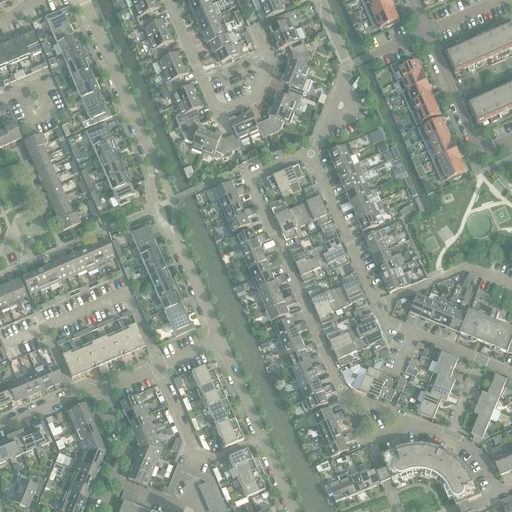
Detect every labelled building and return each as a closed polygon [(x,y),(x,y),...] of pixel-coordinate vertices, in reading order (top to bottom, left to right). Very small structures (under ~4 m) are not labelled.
[(136,19),(139,25),(153,19),(150,13),(160,9),(158,3),(156,4),(153,0),(150,0),(134,7),(138,18),(136,19)] [(189,7),(192,14),(212,5),(209,0),(196,0),(190,3),(191,6),(189,7)] [(285,7),(281,0),(262,8),(262,9),(255,11),(260,22),(284,12),(283,8),(285,7)] [(257,0),(262,9),(262,8),(281,0),(257,0)] [(361,0),(366,9),(387,0),(361,0)] [(390,0),(387,0),(366,9),(370,20),(392,10),(391,6),(393,5),(390,0)] [(197,20),(199,24),(216,16),(212,5),(192,14),(195,21),(197,20)] [(45,18),(52,33),(69,26),(65,16),(68,15),(65,9),(45,18)] [(392,10),(370,20),(375,31),(386,26),(387,28),(394,25),(393,23),(399,21),(396,14),(394,15),(392,10)] [(274,34),(276,39),(298,30),(291,16),(290,13),(276,19),(279,25),(269,29),(272,35),(274,34)] [(350,17),(349,17),(353,27),(359,24),(355,14),(353,15),(350,17)] [(198,28),(201,35),(221,26),(216,16),(199,24),(200,27),(198,28)] [(144,30),(148,40),(168,32),(165,27),(167,26),(165,20),(155,24),(153,19),(139,25),(142,31),(144,30)] [(458,48),(446,53),(455,75),(468,69),(469,74),(479,69),(477,65),(500,55),(502,59),(511,55),(510,51),(511,49),(511,24),(500,29),(498,25),(489,29),(491,34),(468,44),(466,40),(456,44),(458,48)] [(206,41),(208,45),(226,37),(225,37),(228,36),(229,35),(225,25),(221,26),(201,35),(204,42),(206,41)] [(52,33),(57,44),(74,37),(69,26),(52,33)] [(42,30),(36,32),(39,40),(44,38),(45,37),(42,30)] [(289,47),(291,52),(305,46),(298,30),(276,39),(278,45),(276,46),(279,51),(289,47)] [(151,52),(153,58),(167,52),(165,46),(174,42),(172,36),(170,37),(168,32),(148,40),(153,51),(151,52)] [(32,33),(21,37),(29,55),(32,54),(33,56),(41,52),(32,33)] [(213,51),(214,54),(235,45),(237,44),(233,34),(228,36),(225,37),(226,37),(208,45),(211,52),(213,51)] [(26,56),(29,55),(21,37),(11,42),(19,62),(27,58),(26,56)] [(75,40),(74,37),(57,44),(61,55),(81,47),(78,39),(75,40)] [(11,65),(19,62),(11,42),(0,46),(0,47),(7,64),(11,63),(11,65)] [(236,49),(235,45),(214,54),(218,61),(220,60),(221,64),(231,60),(232,63),(245,57),(242,49),(238,48),(236,49)] [(290,67),(287,72),(307,80),(312,69),(306,67),(310,58),(305,46),(291,52),(293,58),(292,61),(290,60),(288,66),(290,67)] [(84,54),(81,47),(61,55),(66,66),(83,59),(82,56),(84,54)] [(158,63),(163,73),(182,65),(180,60),(182,59),(179,53),(170,57),(167,52),(153,58),(156,64),(158,63)] [(66,66),(71,77),(88,70),(83,59),(66,66)] [(397,65),(391,67),(398,83),(420,74),(418,70),(420,69),(417,62),(411,65),(410,63),(403,66),(404,68),(399,70),(397,65)] [(46,63),(35,68),(36,72),(48,67),(46,63)] [(165,85),(168,91),(182,85),(179,79),(189,75),(186,69),(184,70),(182,65),(163,73),(167,84),(165,85)] [(89,73),(88,70),(71,77),(76,88),(95,80),(92,72),(89,73)] [(291,87),(289,92),(303,98),(305,92),(303,91),(307,80),(287,72),(285,78),(283,77),(281,83),(291,87)] [(24,73),(13,78),(15,82),(26,77),(24,73)] [(420,74),(398,83),(399,84),(403,94),(427,83),(424,77),(422,78),(420,74)] [(5,86),(15,82),(13,78),(3,82),(5,86)] [(511,79),(511,80),(511,81),(511,84),(490,94),(488,90),(478,94),(480,98),(468,104),(478,125),(490,120),(492,124),(501,120),(499,116),(511,110),(511,79)] [(99,87),(95,80),(76,88),(80,99),(85,97),(98,92),(96,89),(99,87)] [(427,83),(403,94),(408,104),(429,95),(428,91),(430,89),(427,83)] [(184,90),(182,85),(168,91),(170,97),(172,96),(177,106),(196,98),(194,93),(196,92),(194,86),(184,90)] [(80,99),(85,110),(102,103),(98,92),(85,97),(80,99)] [(276,101),(274,106),(294,114),(298,103),(300,104),(303,98),(289,92),(286,98),(277,94),(274,100),(276,101)] [(429,95),(408,104),(412,115),(436,104),(435,103),(433,98),(431,99),(429,95)] [(199,103),(196,98),(177,106),(180,114),(177,116),(175,120),(179,128),(193,122),(193,123),(200,120),(197,111),(203,108),(201,102),(199,103)] [(106,112),(102,103),(85,110),(92,126),(112,117),(109,111),(106,112)] [(436,104),(412,115),(417,126),(439,116),(437,111),(439,111),(437,106),(436,104)] [(269,120),(263,123),(269,137),(281,132),(284,123),(290,125),(294,114),(274,106),(272,111),(270,110),(268,116),(270,117),(269,120)] [(247,116),(242,118),(250,138),(261,133),(263,139),(269,137),(263,123),(258,125),(252,112),(246,114),(247,116)] [(236,135),(230,137),(236,151),(242,148),(240,142),(250,138),(242,118),(236,121),(235,119),(230,121),(236,135)] [(441,121),(419,130),(424,141),(447,131),(446,128),(445,124),(443,125),(441,121)] [(13,122),(3,126),(4,130),(10,144),(21,140),(13,122)] [(196,128),(193,123),(193,122),(179,128),(185,140),(193,144),(191,149),(203,153),(210,134),(205,132),(206,130),(200,127),(199,129),(196,128)] [(86,132),(93,148),(110,140),(106,131),(108,130),(106,123),(86,132)] [(66,137),(70,135),(66,124),(61,126),(66,137)] [(4,130),(0,131),(0,146),(1,148),(10,144),(4,130)] [(380,131),(369,136),(374,146),(385,141),(380,131)] [(447,131),(424,141),(428,151),(450,142),(448,138),(450,137),(449,134),(447,131)] [(216,136),(210,134),(203,153),(214,158),(216,153),(225,156),(236,151),(230,137),(225,140),(221,138),(222,136),(217,134),(216,136)] [(28,153),(42,147),(46,145),(42,135),(24,142),(28,153)] [(111,143),(110,140),(93,148),(97,159),(117,150),(114,142),(111,143)] [(385,142),(377,145),(380,153),(389,150),(385,142)] [(450,142),(428,151),(433,162),(457,151),(456,149),(454,145),(452,146),(450,142)] [(345,146),(329,153),(331,157),(330,157),(333,163),(349,156),(350,158),(355,156),(353,152),(349,144),(345,146)] [(28,153),(33,163),(47,157),(42,147),(28,153)] [(263,157),(270,154),(267,148),(261,151),(263,157)] [(392,149),(391,150),(396,160),(400,157),(396,148),(392,149)] [(120,158),(117,150),(97,159),(102,170),(119,162),(118,159),(120,158)] [(349,156),(333,163),(335,170),(336,170),(338,173),(359,164),(355,156),(359,154),(358,150),(353,152),(355,156),(350,158),(349,156)] [(457,151),(433,162),(438,173),(460,163),(458,159),(460,158),(459,154),(457,151)] [(33,163),(37,173),(51,166),(47,157),(33,163)] [(401,160),(394,163),(397,170),(404,168),(401,160)] [(121,165),(119,162),(102,170),(107,181),(127,172),(123,164),(121,165)] [(460,163),(438,173),(442,183),(453,178),(454,180),(461,177),(460,175),(466,173),(463,166),(461,167),(460,163)] [(359,164),(338,173),(339,177),(338,177),(341,183),(358,176),(359,178),(363,176),(361,172),(362,172),(359,164)] [(37,173),(41,182),(55,176),(51,166),(37,173)] [(288,171),(283,173),(293,196),(302,192),(297,180),(304,178),(304,177),(309,175),(307,171),(302,174),(299,166),(292,169),(292,168),(287,170),(288,171)] [(192,167),(184,170),(188,179),(192,178),(194,172),(192,167)] [(404,168),(393,173),(397,182),(408,178),(404,168)] [(130,180),(127,172),(107,181),(112,192),(129,184),(127,181),(130,180)] [(283,200),(293,196),(283,173),(278,175),(278,174),(273,176),(273,177),(267,180),(270,187),(265,190),(267,194),(272,191),(272,192),(279,189),(283,200)] [(41,182),(45,192),(59,186),(55,176),(41,182)] [(358,176),(341,183),(344,190),(345,189),(346,193),(362,186),(367,184),(363,176),(359,178),(358,176)] [(409,177),(405,179),(409,189),(413,187),(409,177)] [(215,191),(219,202),(245,190),(244,186),(235,190),(232,183),(215,191)] [(133,194),(129,184),(112,192),(119,207),(130,202),(128,197),(133,194)] [(362,186),(346,193),(348,196),(347,197),(350,203),(367,196),(367,198),(372,196),(370,192),(367,184),(362,186)] [(45,192),(50,202),(64,196),(59,186),(45,192)] [(308,202),(298,206),(302,216),(325,207),(322,202),(323,201),(321,197),(320,197),(318,191),(310,194),(308,189),(304,191),(306,196),(308,202)] [(247,194),(245,190),(219,202),(220,202),(219,202),(218,204),(218,207),(220,210),(221,211),(223,212),(224,212),(241,205),(238,198),(247,194)] [(367,196),(350,203),(353,210),(353,209),(355,213),(371,206),(375,204),(380,202),(377,194),(372,196),(367,198),(367,196)] [(50,202),(54,212),(68,206),(64,196),(50,202)] [(101,207),(97,198),(93,200),(97,209),(101,207)] [(277,221),(279,226),(302,216),(298,206),(286,211),(284,205),(283,205),(281,200),(278,202),(280,207),(272,210),(275,217),(274,217),(276,222),(277,221)] [(371,206),(355,213),(356,216),(356,217),(358,223),(375,216),(376,218),(381,216),(379,212),(375,204),(371,206)] [(244,211),(241,205),(224,212),(229,223),(254,211),(253,207),(244,211)] [(54,212),(58,222),(72,216),(68,206),(54,212)] [(327,211),(325,207),(302,216),(306,226),(317,221),(320,228),(320,227),(322,232),(326,231),(324,226),(331,223),(329,216),(330,216),(328,211),(327,211)] [(256,215),(254,211),(229,223),(233,233),(250,226),(247,219),(256,215)] [(76,214),(72,216),(58,222),(63,232),(81,224),(76,214)] [(294,239),(296,244),(300,242),(298,237),(295,231),(306,226),(302,216),(279,226),(281,231),(280,232),(282,236),(283,236),(286,242),(294,239)] [(375,216),(358,223),(361,229),(362,229),(364,233),(380,226),(384,224),(381,216),(376,218),(375,216)] [(128,230),(135,245),(152,238),(148,227),(142,230),(140,225),(128,230)] [(365,238),(369,248),(384,241),(385,243),(390,241),(388,237),(384,229),(365,238)] [(235,238),(240,249),(266,238),(264,234),(256,238),(252,231),(235,238)] [(328,236),(326,231),(322,232),(324,237),(324,238),(327,244),(316,249),(320,258),(343,248),(341,244),(342,243),(340,238),(339,239),(336,232),(328,236)] [(135,245),(140,256),(157,249),(152,238),(135,245)] [(268,241),(266,238),(240,249),(245,259),(263,252),(260,245),(268,241)] [(112,242),(116,253),(121,251),(116,240),(112,242)] [(107,241),(98,245),(105,262),(115,258),(107,241)] [(369,248),(373,257),(388,250),(385,243),(384,241),(369,248)] [(295,263),(297,268),(320,258),(316,249),(305,253),(302,247),(300,242),(296,244),(298,249),(291,252),(293,259),(292,259),(294,264),(295,263)] [(107,266),(105,262),(98,245),(88,249),(97,270),(107,266)] [(345,253),(343,248),(320,258),(324,268),(335,263),(338,269),(340,274),(344,273),(342,268),(350,264),(347,258),(348,257),(346,253),(345,253)] [(88,274),(97,270),(88,249),(79,253),(86,270),(88,274)] [(158,252),(157,249),(140,256),(145,267),(164,259),(161,251),(158,252)] [(373,257),(377,266),(392,260),(393,262),(398,260),(396,256),(391,258),(388,250),(373,257)] [(266,258),(263,252),(245,259),(249,270),(275,259),(273,255),(266,258)] [(77,274),(86,270),(79,253),(69,257),(77,274)] [(69,257),(60,261),(68,279),(77,274),(69,257)] [(312,281),(314,286),(318,284),(316,279),(314,272),(324,268),(320,258),(297,268),(300,273),(299,273),(301,278),(302,278),(304,284),(312,281)] [(168,266),(164,259),(145,267),(149,278),(166,271),(165,267),(168,266)] [(277,262),(275,259),(249,270),(254,280),(271,273),(268,266),(277,262)] [(401,267),(398,260),(393,262),(392,260),(377,266),(381,276),(396,269),(401,267)] [(60,261),(51,266),(58,283),(68,279),(60,261)] [(51,266),(41,270),(49,287),(58,283),(51,266)] [(400,276),(396,269),(381,276),(386,285),(400,278),(401,281),(406,279),(404,274),(400,276)] [(41,270),(32,274),(40,291),(49,287),(41,270)] [(149,278),(154,289),(171,282),(166,271),(149,278)] [(258,290),(258,291),(284,279),(283,276),(274,280),(271,273),(254,280),(254,281),(253,281),(252,283),(253,285),(254,288),(255,290),(257,290),(258,290)] [(346,278),(344,273),(340,274),(343,279),(342,279),(345,286),(334,291),(338,300),(361,290),(359,285),(360,285),(358,280),(357,281),(354,274),(346,278)] [(30,295),(40,291),(32,274),(22,278),(30,295)] [(460,275),(453,279),(458,284),(461,276),(460,275)] [(405,288),(401,281),(400,278),(386,285),(390,295),(405,288)] [(286,283),(284,279),(258,291),(263,301),(281,293),(278,286),(286,283)] [(19,281),(10,285),(16,301),(18,300),(26,297),(19,281)] [(173,285),(171,282),(154,289),(159,300),(179,292),(175,284),(173,285)] [(247,283),(237,287),(240,292),(244,290),(244,289),(249,286),(247,283)] [(314,305),(316,310),(338,300),(334,291),(323,295),(321,289),(320,289),(318,284),(314,286),(316,291),(309,294),(312,301),(311,301),(313,306),(314,305)] [(16,306),(17,307),(21,306),(18,300),(16,301),(10,285),(0,289),(9,309),(16,306)] [(0,289),(0,288),(0,308),(1,312),(9,309),(0,289)] [(363,295),(361,290),(338,300),(342,310),(353,305),(356,311),(357,311),(359,316),(362,315),(360,310),(368,306),(365,300),(366,299),(364,295),(363,295)] [(182,299),(179,292),(159,300),(164,311),(181,304),(179,301),(182,299)] [(284,300),(281,293),(263,301),(267,312),(293,300),(292,297),(284,300)] [(416,316),(421,318),(428,300),(415,295),(410,297),(409,300),(409,302),(410,304),(411,306),(413,307),(410,315),(415,317),(416,316)] [(440,299),(438,304),(430,323),(435,325),(436,324),(441,326),(450,303),(440,299)] [(295,304),(293,300),(267,312),(272,322),(289,315),(286,308),(295,304)] [(330,323),(332,328),(336,326),(334,321),(335,321),(332,314),(342,310),(338,300),(316,310),(318,315),(317,315),(319,320),(320,319),(323,326),(330,323)] [(425,321),(430,323),(438,304),(428,300),(421,318),(426,320),(425,321)] [(445,329),(450,331),(460,307),(450,303),(441,326),(446,328),(445,329)] [(164,311),(169,322),(186,315),(181,304),(164,311)] [(456,332),(461,334),(470,311),(460,307),(450,331),(455,333),(456,332)] [(491,320),(470,311),(461,334),(460,335),(508,354),(508,353),(511,342),(511,328),(496,322),(499,316),(499,314),(499,313),(498,312),(496,312),(495,312),(494,313),(493,313),(491,320)] [(190,324),(186,315),(169,322),(170,326),(166,328),(165,330),(166,334),(169,335),(173,333),(175,338),(195,329),(192,323),(190,324)] [(365,320),(362,315),(359,316),(361,321),(363,328),(352,332),(357,342),(379,332),(377,327),(378,327),(376,322),(375,323),(372,316),(365,320)] [(98,329),(115,322),(113,319),(97,326),(98,329)] [(274,327),(279,338),(305,327),(303,323),(294,327),(291,320),(274,327)] [(71,355),(70,352),(62,356),(71,379),(145,347),(135,324),(127,328),(128,330),(125,331),(122,324),(119,325),(122,333),(107,339),(106,336),(90,343),(91,346),(76,352),(73,344),(70,345),(74,354),(71,355)] [(332,347),(334,352),(357,342),(352,332),(342,337),(339,331),(336,326),(332,328),(335,333),(327,336),(330,342),(329,343),(331,348),(332,347)] [(307,331),(305,327),(279,338),(283,349),(301,341),(299,334),(307,331)] [(75,339),(91,332),(89,329),(73,336),(75,339)] [(381,337),(379,332),(357,342),(361,351),(371,347),(374,353),(375,353),(377,358),(381,356),(378,351),(386,348),(383,341),(384,341),(382,336),(381,337)] [(304,347),(301,341),(283,349),(288,359),(314,348),(312,344),(304,347)] [(350,356),(361,351),(357,342),(334,352),(336,357),(335,357),(337,362),(338,361),(341,368),(348,364),(351,369),(354,368),(352,362),(353,362),(350,356)] [(292,369),(293,369),(310,362),(307,355),(316,351),(314,348),(288,359),(288,360),(287,362),(287,364),(288,367),(290,369),(292,369)] [(442,353),(438,364),(454,370),(458,360),(442,353)] [(377,358),(374,359),(376,365),(383,362),(382,358),(381,356),(377,358)] [(313,369),(310,362),(293,369),(297,380),(323,368),(321,365),(313,369)] [(48,370),(46,364),(42,366),(43,368),(44,372),(46,371),(53,387),(63,383),(56,367),(48,370)] [(191,372),(198,389),(217,380),(213,370),(214,370),(211,364),(191,372)] [(438,364),(434,373),(450,380),(454,370),(438,364)] [(275,365),(269,367),(274,378),(279,375),(275,365)] [(365,392),(369,394),(379,371),(369,367),(365,379),(358,376),(353,374),(351,378),(357,380),(353,388),(360,391),(360,392),(364,393),(365,392)] [(43,391),(53,387),(46,371),(44,372),(43,368),(35,372),(43,391)] [(325,372),(323,368),(297,380),(302,390),(320,382),(317,375),(325,372)] [(388,375),(379,371),(369,394),(374,396),(374,397),(379,399),(379,398),(386,401),(389,393),(394,395),(395,391),(390,389),(384,386),(388,375)] [(23,374),(23,375),(25,379),(27,379),(34,395),(43,391),(35,372),(28,375),(27,372),(23,374)] [(430,383),(435,386),(451,392),(455,382),(450,380),(434,373),(430,383)] [(16,378),(18,383),(25,399),(34,395),(27,379),(25,379),(23,375),(16,378)] [(496,376),(488,395),(488,396),(499,400),(507,381),(496,376)] [(198,394),(201,399),(221,390),(217,380),(198,389),(200,393),(198,394)] [(323,389),(320,382),(302,390),(306,401),(332,389),(331,386),(323,389)] [(15,403),(16,402),(25,399),(18,383),(8,386),(8,387),(10,391),(10,390),(15,403)] [(435,386),(431,395),(431,396),(442,400),(442,401),(447,403),(451,392),(435,386)] [(332,389),(306,401),(301,403),(306,414),(328,404),(325,397),(334,393),(332,389)] [(17,407),(16,402),(15,403),(10,390),(10,391),(0,394),(0,407),(11,402),(12,404),(11,406),(12,409),(17,407)] [(207,408),(226,400),(221,390),(201,399),(205,409),(207,408)] [(426,393),(422,403),(438,410),(442,401),(442,400),(431,396),(431,395),(426,393)] [(483,393),(479,404),(495,410),(499,400),(488,396),(488,395),(483,393)] [(120,403),(124,413),(143,405),(139,395),(120,403)] [(207,408),(211,418),(230,410),(226,400),(207,408)] [(433,420),(438,410),(422,403),(417,414),(433,420)] [(66,412),(70,422),(89,414),(85,404),(66,412)] [(501,413),(495,410),(479,404),(474,414),(479,416),(480,416),(491,420),(496,423),(501,413)] [(124,413),(129,423),(147,415),(143,405),(124,413)] [(313,416),(318,427),(344,416),(342,412),(333,416),(330,409),(313,416)] [(211,418),(216,428),(234,420),(230,410),(211,418)] [(70,422),(74,432),(93,424),(89,414),(70,422)] [(129,423),(133,433),(152,425),(147,415),(129,423)] [(201,416),(195,418),(197,424),(203,422),(201,416)] [(345,420),(344,416),(318,427),(322,438),(339,430),(336,423),(345,420)] [(483,440),(491,420),(480,416),(479,416),(471,435),(483,440)] [(216,428),(220,438),(239,430),(234,420),(216,428)] [(33,429),(28,430),(35,447),(40,445),(41,447),(49,444),(47,439),(50,437),(43,422),(32,426),(33,429)] [(74,432),(79,442),(98,434),(93,424),(74,432)] [(133,433),(137,443),(156,435),(152,425),(133,433)] [(22,430),(14,434),(19,445),(23,455),(31,451),(30,449),(35,447),(28,431),(23,432),(22,430)] [(239,430),(220,438),(218,439),(222,449),(243,440),(239,430)] [(342,437),(339,430),(322,438),(323,438),(322,438),(321,440),(321,443),(322,445),(324,447),(326,448),(327,447),(327,448),(353,437),(351,433),(342,437)] [(7,439),(2,441),(5,449),(9,458),(14,456),(15,458),(23,455),(19,445),(14,434),(6,437),(7,439)] [(79,442),(83,452),(105,452),(98,434),(79,442)] [(137,443),(140,449),(159,457),(162,449),(156,435),(137,443)] [(354,441),(353,437),(327,448),(332,459),(349,451),(346,444),(354,441)] [(0,464),(5,462),(4,460),(9,458),(5,449),(2,441),(0,442),(0,464)] [(453,455),(446,452),(445,451),(446,449),(446,447),(444,446),(442,446),(441,447),(440,449),(432,447),(423,445),(414,446),(405,447),(396,450),(382,456),(392,481),(407,475),(413,473),(420,472),(426,473),(432,475),(438,478),(443,482),(448,487),(451,493),(457,507),(482,497),(476,483),(471,475),(466,467),(460,461),(453,455)] [(140,449),(136,459),(155,467),(159,457),(140,449)] [(228,458),(233,468),(252,460),(247,450),(228,458)] [(83,452),(79,462),(98,470),(105,452),(83,452)] [(500,476),(511,472),(504,456),(494,460),(500,476)] [(136,459),(132,469),(151,477),(155,467),(136,459)] [(233,468),(237,478),(256,470),(252,460),(233,468)] [(79,462),(75,472),(94,480),(98,470),(79,462)] [(323,472),(330,469),(328,463),(320,466),(323,472)] [(181,474),(181,473),(184,467),(178,464),(175,471),(181,474)] [(369,468),(359,472),(367,491),(382,485),(376,471),(371,473),(369,468)] [(147,487),(151,477),(132,469),(128,480),(147,487)] [(237,478),(242,488),(260,480),(256,470),(237,478)] [(75,472),(71,482),(90,490),(94,480),(75,472)] [(359,472),(349,477),(357,496),(367,491),(359,472)] [(337,477),(339,481),(347,500),(357,496),(349,477),(347,473),(337,477)] [(38,497),(44,482),(34,478),(32,484),(22,480),(13,502),(19,505),(19,506),(24,508),(25,507),(27,508),(33,495),(38,497)] [(265,490),(260,480),(242,488),(246,498),(240,501),(242,505),(248,502),(246,498),(265,490)] [(336,504),(347,500),(339,481),(328,485),(325,487),(329,497),(333,496),(336,504)] [(71,482),(67,492),(86,500),(90,490),(71,482)] [(140,511),(131,508),(132,505),(135,506),(138,497),(124,491),(120,500),(123,502),(119,511),(140,511)] [(67,492),(63,502),(82,510),(86,500),(67,492)] [(81,511),(82,510),(63,502),(59,511),(81,511)] [(504,511),(511,511),(511,502),(502,506),(504,511)]
